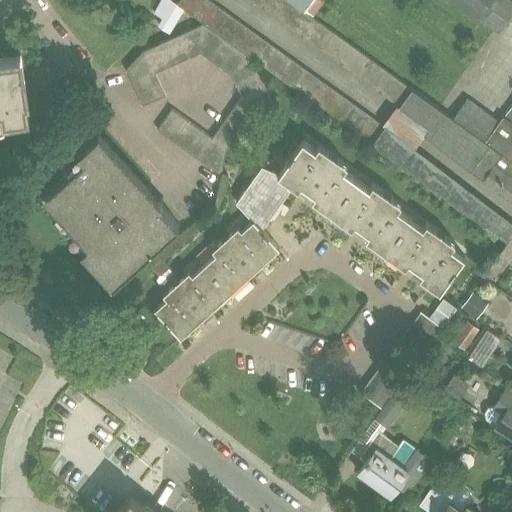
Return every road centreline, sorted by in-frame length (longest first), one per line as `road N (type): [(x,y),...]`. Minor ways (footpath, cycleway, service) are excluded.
road 1 (residential): [(282,511),(0,302)]
road 2 (residential): [(26,0),(188,181)]
